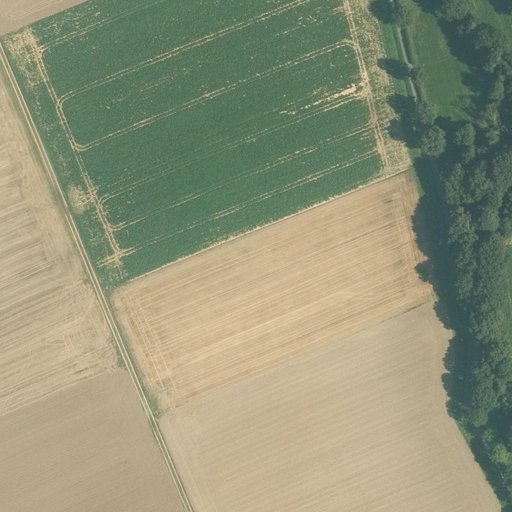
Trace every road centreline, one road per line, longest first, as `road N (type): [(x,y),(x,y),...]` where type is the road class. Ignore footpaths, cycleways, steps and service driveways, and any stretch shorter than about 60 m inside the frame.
road 1 (track): [(384,0),(460,334),(456,412),(508,511)]
road 2 (track): [(0,33),(193,511)]
road 3 (track): [(511,485),(475,412),(478,336),(400,0)]
